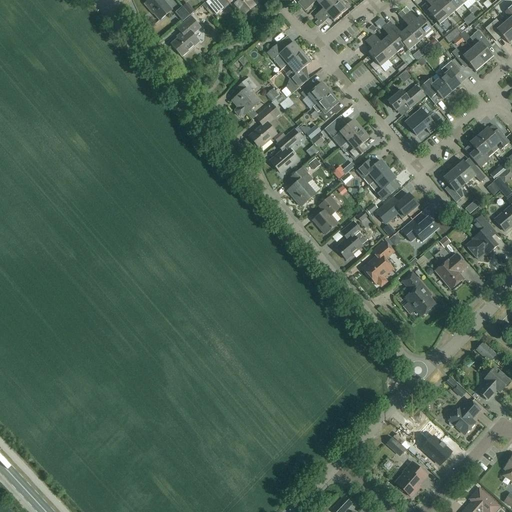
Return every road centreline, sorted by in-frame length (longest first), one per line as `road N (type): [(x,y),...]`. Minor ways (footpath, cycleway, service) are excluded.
road 1 (residential): [(422,374),(104,3)]
road 2 (residential): [(417,170),(321,43)]
road 3 (tertiary): [(511,284),(422,374)]
road 4 (residential): [(424,511),(496,432),(511,430)]
road 5 (tertiary): [(339,462),(422,374)]
